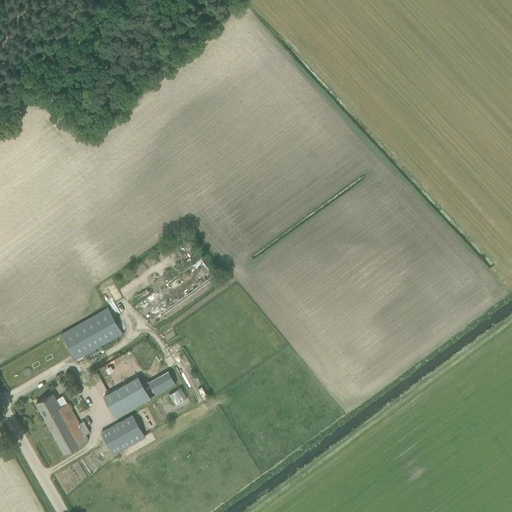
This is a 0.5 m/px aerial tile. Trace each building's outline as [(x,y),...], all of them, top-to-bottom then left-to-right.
[(108,308),(61,335),(76,360),(84,355),(123,334),(108,308)] [(151,343),(91,377),(102,396),(105,394),(103,390),(160,358),(151,343)] [(168,372),(149,383),(156,396),(176,385),(168,372)] [(136,380),(101,400),(113,421),(148,401),(136,380)] [(65,393),(69,399),(77,394),(74,389),(65,393)] [(84,421),(78,424),(67,404),(60,408),(51,394),(35,403),(64,454),(88,440),(85,435),(90,432),(84,421)] [(101,433),(113,455),(145,437),(145,436),(140,429),(136,421),(133,415),(101,433)]
